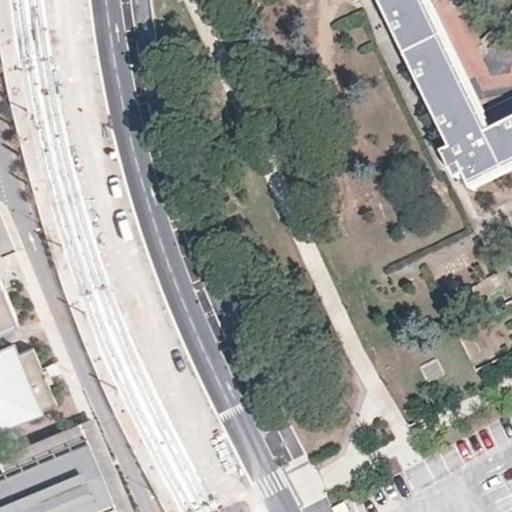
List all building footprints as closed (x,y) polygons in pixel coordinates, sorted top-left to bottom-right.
[(511,0),(379,0),(394,28),(464,175),(472,191),(511,171),(511,0)] [(0,243),(0,317),(26,308),(0,243)] [(19,347),(5,352),(0,354),(0,420),(43,403),(19,347)] [(139,511),(101,418),(80,426),(88,443),(114,506),(116,511),(139,511)] [(0,459),(0,480),(88,443),(80,426),(69,430),(0,459)] [(0,511),(99,511),(114,506),(88,443),(0,480),(0,511)] [(349,511),(342,498),(330,505),(333,511),(349,511)]
